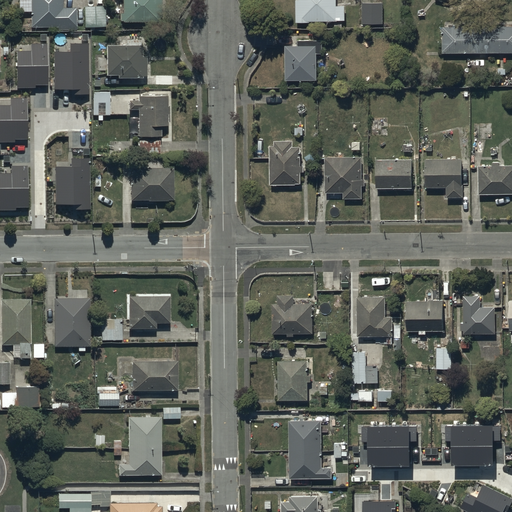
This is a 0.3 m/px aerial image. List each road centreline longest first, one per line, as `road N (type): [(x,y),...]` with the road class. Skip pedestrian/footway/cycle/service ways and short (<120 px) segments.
road 1 (residential): [(223,247),(511,244)]
road 2 (residential): [(223,247),(226,511)]
road 3 (residential): [(221,0),(223,247)]
road 4 (residential): [(0,249),(223,247)]
